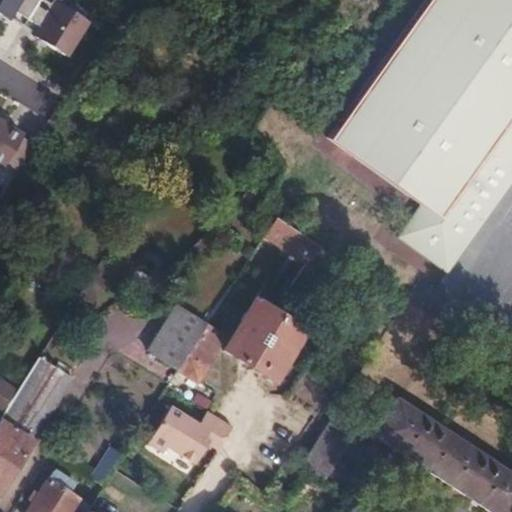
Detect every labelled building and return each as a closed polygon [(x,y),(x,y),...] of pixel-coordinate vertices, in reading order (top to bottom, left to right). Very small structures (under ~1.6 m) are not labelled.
[(0,0),(0,16),(9,22),(23,0),(0,0)] [(23,0),(9,22),(34,38),(57,3),(58,0),(23,0)] [(198,0),(180,29),(216,53),(223,44),(250,0),(198,0)] [(511,0),(425,0),(389,54),(326,137),(424,208),(401,240),(426,257),(511,134),(511,0)] [(57,3),(34,38),(66,58),(89,23),(57,3)] [(102,52),(96,61),(106,67),(111,60),(102,52)] [(0,168),(3,164),(20,139),(22,135),(0,120),(0,168)] [(511,134),(426,257),(450,274),(511,186),(511,134)] [(36,149),(20,139),(3,164),(19,174),(36,149)] [(274,220),(263,237),(307,265),(318,247),(274,220)] [(92,273),(79,294),(93,302),(106,282),(92,273)] [(261,292),(224,352),(270,383),(303,332),(269,310),(274,300),(261,292)] [(176,370),(206,325),(176,306),(146,352),(176,370)] [(176,370),(176,373),(195,385),(217,349),(214,347),(219,334),(206,325),(176,370)] [(0,416),(0,489),(24,453),(70,379),(38,358),(17,391),(9,402),(0,416)] [(0,395),(9,402),(17,391),(0,380),(0,395)] [(0,416),(9,402),(0,395),(0,416)] [(511,511),(511,475),(397,400),(372,436),(489,511),(511,511)] [(210,435),(224,444),(233,430),(208,413),(199,427),(171,409),(147,445),(162,455),(166,449),(194,466),(207,447),(209,443),(206,441),(210,435)] [(298,467),(303,470),(323,479),(353,431),(330,416),(298,467)] [(207,447),(218,454),(224,444),(210,435),(206,441),(209,443),(207,447)] [(103,486),(113,470),(122,455),(109,446),(89,477),(103,486)] [(87,511),(90,507),(68,493),(73,485),(53,472),(27,511),(87,511)]
